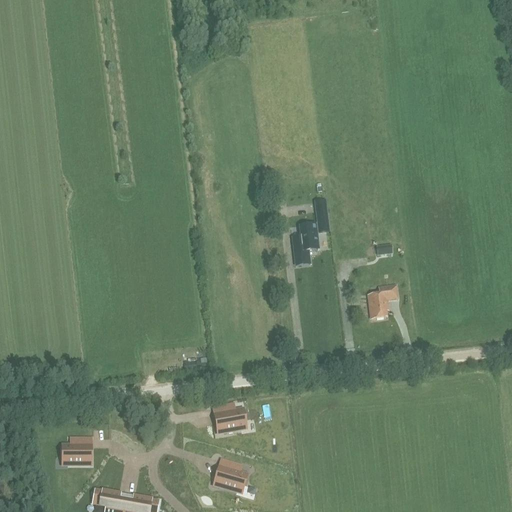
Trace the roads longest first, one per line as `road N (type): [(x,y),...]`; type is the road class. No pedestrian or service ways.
road 1 (track): [(0,412),(260,382)]
road 2 (unclassified): [(260,382),(511,351)]
